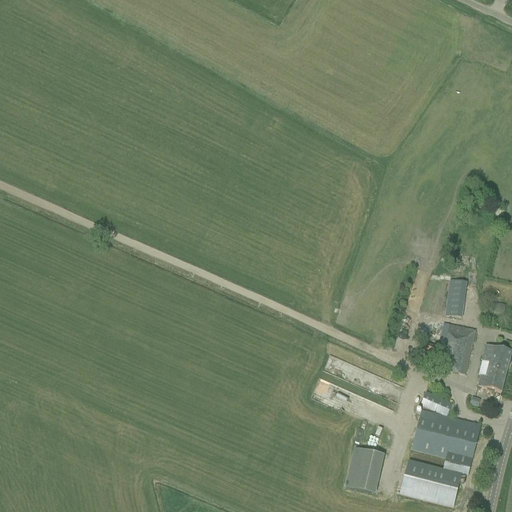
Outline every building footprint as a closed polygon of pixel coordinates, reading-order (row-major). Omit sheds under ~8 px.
[(511,263),(480,259),(478,277),(476,287),(478,287),(477,295),(480,300),(511,304),(511,263)] [(466,284),(450,281),(444,318),(461,321),(466,284)] [(449,326),(441,361),(439,371),(464,377),(475,332),(449,326)] [(425,344),(422,352),(434,357),(437,350),(425,344)] [(482,362),(479,373),(487,375),(486,378),(490,379),(489,382),(491,382),(492,380),(499,382),(499,381),(504,382),(511,353),(485,347),(481,362),(482,362)] [(487,375),(479,373),(478,376),(480,377),(477,388),(501,394),(504,382),(499,381),(499,382),(492,380),(491,382),(489,382),(490,379),(486,378),(487,375)] [(425,394),(420,407),(444,418),(446,419),(452,406),(425,394)] [(477,409),(479,402),(471,400),(469,407),(477,409)] [(470,467),(480,427),(446,419),(444,418),(422,412),(412,452),(446,460),(470,467)] [(354,450),(345,489),(374,496),(383,457),(354,450)] [(470,467),(446,460),(443,472),(461,477),(467,478),(470,467)] [(461,477),(443,472),(408,463),(400,496),(453,510),(461,477)]
